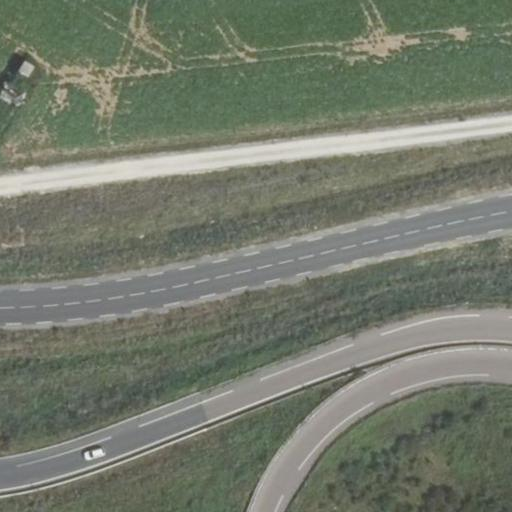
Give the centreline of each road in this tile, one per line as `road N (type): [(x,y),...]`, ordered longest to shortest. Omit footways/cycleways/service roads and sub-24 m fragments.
road 1 (trunk): [(511,329),(457,323),(370,345),(159,426),(0,471)]
road 2 (tertiary): [(511,207),(77,302),(0,307)]
road 3 (track): [(511,135),(0,198)]
road 4 (trunk): [(255,511),(301,434),(349,397),(405,370),(457,360),(511,363)]
